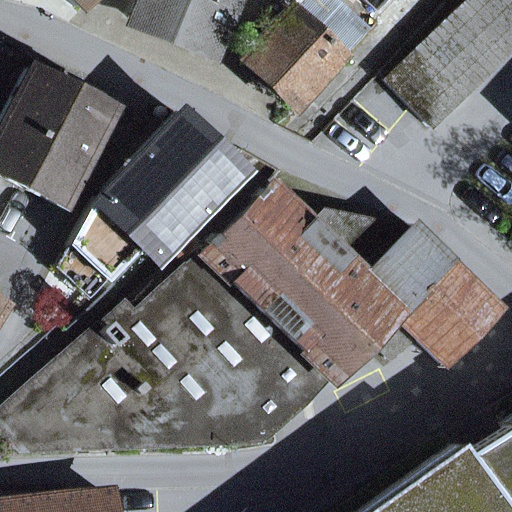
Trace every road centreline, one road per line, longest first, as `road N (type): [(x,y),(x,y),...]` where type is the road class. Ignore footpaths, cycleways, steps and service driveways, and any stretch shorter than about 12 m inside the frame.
road 1 (residential): [(0,14),(418,210),(511,293)]
road 2 (residential): [(0,477),(277,474),(347,454),(511,374)]
